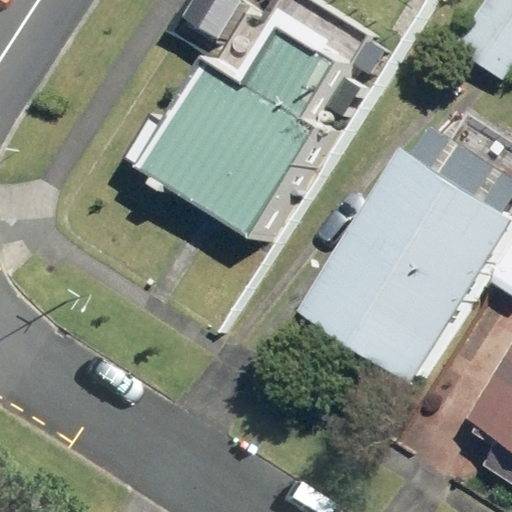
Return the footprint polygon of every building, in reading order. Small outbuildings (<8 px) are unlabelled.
[(266,19),(237,0),(201,0),(188,19),(241,55),(266,19)] [(511,0),(501,0),(468,50),(511,79),(511,0)] [(300,16),(257,84),(225,64),(157,172),(267,241),(335,133),(325,128),(364,67),(344,55),(349,47),(300,16)] [(511,171),(450,131),(431,160),(422,154),(316,315),(426,387),(511,257),(511,171)] [(511,372),(478,424),(489,432),(484,439),(510,456),(500,470),(511,478),(511,372)]
